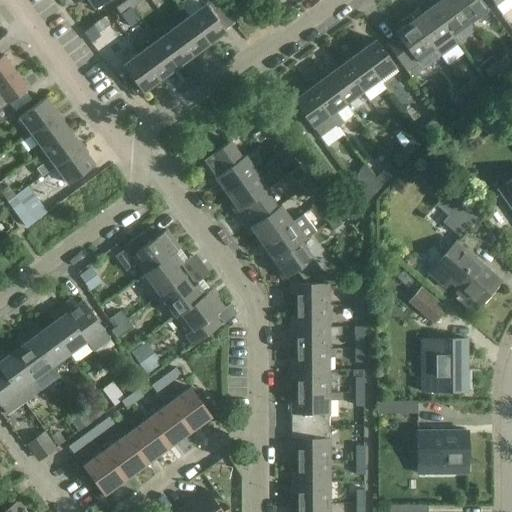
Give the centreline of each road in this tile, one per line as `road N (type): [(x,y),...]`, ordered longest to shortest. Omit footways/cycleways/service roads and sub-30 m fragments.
road 1 (residential): [(256,411),(257,319),(243,281),(169,182),(138,161)]
road 2 (residential): [(138,161),(143,133),(337,0)]
road 3 (residential): [(138,161),(119,148),(11,0)]
road 4 (residential): [(0,297),(134,200),(138,161)]
road 5 (residential): [(121,511),(256,411)]
road 6 (residential): [(510,511),(511,382)]
